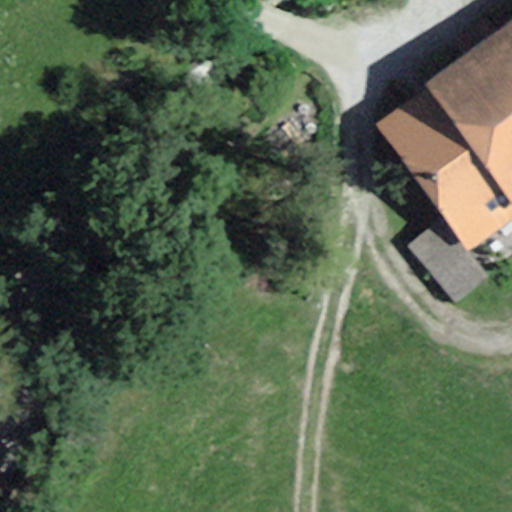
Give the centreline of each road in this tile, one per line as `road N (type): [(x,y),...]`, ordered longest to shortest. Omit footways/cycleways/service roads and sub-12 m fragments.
road 1 (track): [(347,199),(310,511)]
road 2 (track): [(248,0),(315,33),(351,94),(347,199)]
road 3 (track): [(347,199),(429,304),(511,321)]
road 4 (track): [(351,94),(434,0)]
